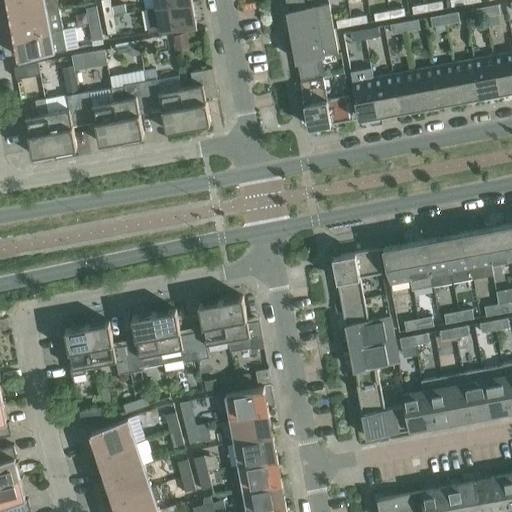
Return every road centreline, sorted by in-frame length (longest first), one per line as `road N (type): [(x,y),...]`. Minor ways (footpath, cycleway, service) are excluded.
road 1 (residential): [(64,511),(16,312),(269,264)]
road 2 (tertiary): [(0,288),(267,228)]
road 3 (tertiary): [(511,126),(255,170)]
road 4 (tertiary): [(255,170),(0,219)]
road 5 (residential): [(249,136),(0,183)]
road 6 (tertiary): [(267,228),(511,183)]
road 7 (residential): [(309,474),(269,264)]
road 8 (residential): [(309,474),(511,436)]
road 9 (residential): [(249,136),(221,0)]
